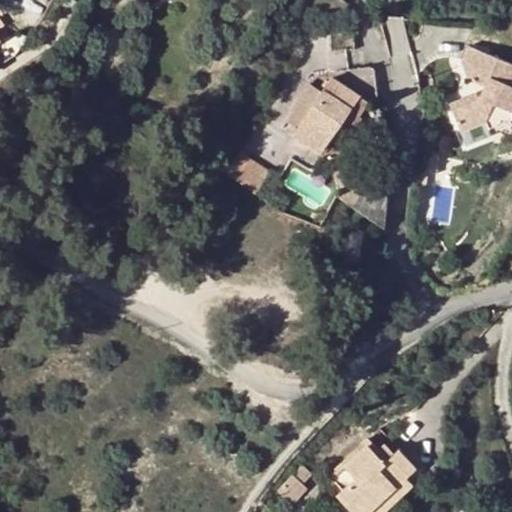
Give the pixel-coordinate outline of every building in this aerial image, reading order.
[(493,129),(496,136),(511,128),(511,66),(476,52),(468,69),(474,86),(489,93),(485,104),(480,104),(455,118),(467,142),(493,129)] [(292,115),(328,138),(333,129),(355,95),(329,79),(322,92),(308,83),(290,111),(292,115)] [(366,102),(355,95),(333,129),(346,137),(358,116),(358,115),(366,102)] [(328,138),(292,115),(286,124),(297,131),(293,138),(318,154),(328,138)] [(273,174),(239,151),(233,163),(227,173),(257,195),(273,174)] [(352,511),(367,511),(404,478),(414,468),(397,449),(387,459),(369,440),(330,476),(341,489),(336,494),(352,511)] [(303,466),(295,475),(302,482),(311,473),(303,466)] [(281,491),(292,503),(307,488),(302,482),(295,475),(281,491)] [(404,478),(367,511),(383,511),(412,486),(404,478)]
